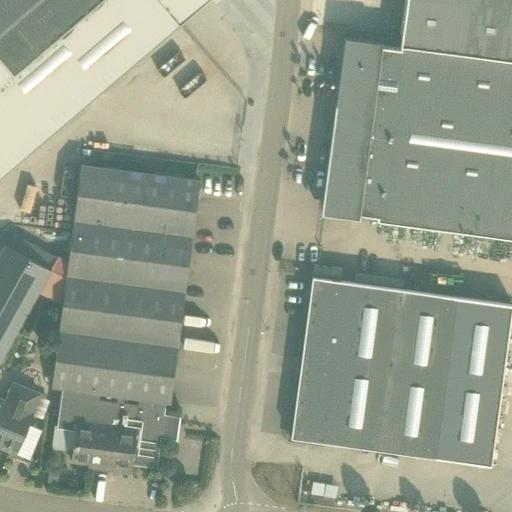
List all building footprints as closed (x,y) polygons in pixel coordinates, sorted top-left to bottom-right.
[(0,0),(0,176),(179,24),(165,7),(159,0),(0,0)] [(344,37),(335,105),(320,214),(358,218),(359,214),(377,217),(377,220),(477,234),(511,238),(511,0),(404,0),(400,44),(399,48),(381,46),(382,42),(344,37)] [(81,167),(67,264),(62,305),(50,389),(62,390),(99,393),(116,396),(123,397),(138,399),(164,402),(170,403),(199,180),(81,167)] [(53,270),(59,259),(14,233),(7,245),(53,270)] [(0,366),(40,293),(53,270),(7,245),(0,257),(0,366)] [(40,293),(62,305),(67,264),(59,259),(53,270),(40,293)] [(342,269),(333,267),(314,265),(312,275),(340,279),(342,269)] [(511,305),(492,302),(312,277),(291,437),(470,462),(490,465),(511,305)] [(32,413),(40,393),(12,382),(4,400),(0,397),(0,447),(15,454),(32,413)] [(138,399),(138,405),(123,402),(123,397),(116,396),(115,402),(98,399),(99,393),(62,390),(58,426),(54,425),(50,449),(72,452),(71,460),(99,464),(98,468),(129,473),(131,463),(155,466),(159,436),(170,437),(171,431),(172,431),(174,423),(172,423),(173,417),(162,415),(164,402),(138,399)]
